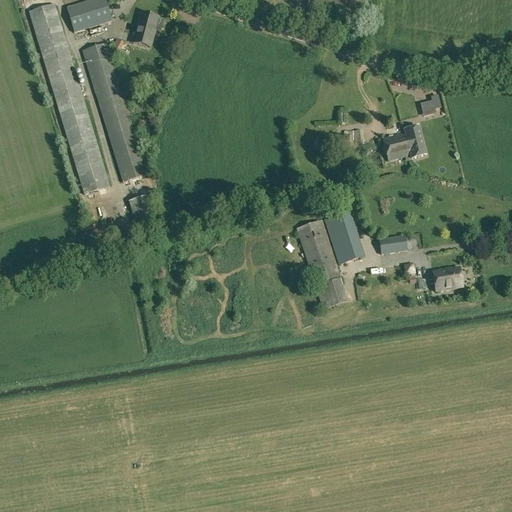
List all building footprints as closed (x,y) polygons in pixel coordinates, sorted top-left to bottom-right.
[(94,0),(66,9),(74,34),(112,22),(104,0),(94,0)] [(309,0),(307,8),(364,27),(371,4),(358,0),(309,0)] [(29,13),(85,195),(110,188),(54,5),(29,13)] [(132,44),(150,49),(158,18),(141,13),(133,40),(132,44)] [(83,52),(123,184),(148,176),(108,44),(83,52)] [(431,102),(420,105),(423,118),(436,114),(435,110),(441,109),(437,96),(430,98),(431,102)] [(405,134),(401,135),(407,161),(426,156),(418,127),(404,131),(405,134)] [(357,146),(367,146),(367,130),(357,130),(357,146)] [(317,138),(318,152),(350,149),(349,135),(317,138)] [(382,140),(388,162),(404,158),(405,161),(407,161),(401,135),(382,140)] [(129,202),(137,231),(158,225),(149,196),(129,202)] [(112,224),(127,221),(123,206),(108,209),(112,224)] [(325,221),(339,265),(363,257),(349,213),(325,221)] [(323,311),(348,303),(341,279),(340,279),(321,222),(297,230),(323,311)] [(378,240),(380,256),(407,252),(405,236),(378,240)] [(432,273),(435,293),(463,289),(460,269),(432,273)] [(248,319),(254,317),(251,310),(245,312),(248,319)]
